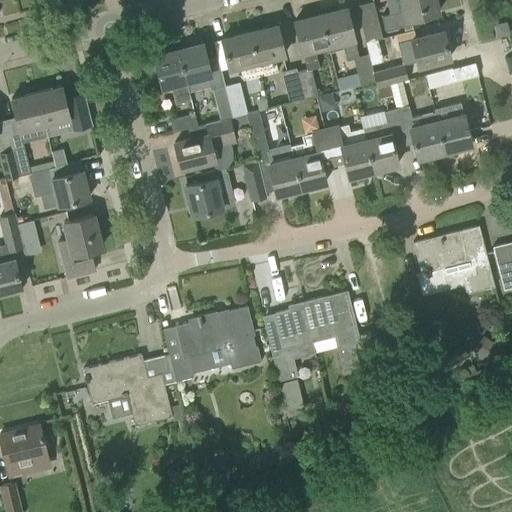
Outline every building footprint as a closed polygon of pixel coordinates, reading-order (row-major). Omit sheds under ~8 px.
[(381,16),(385,31),(423,21),(422,16),(438,12),(434,0),(400,0),(403,10),(381,16)] [(382,38),(373,1),(356,5),(361,25),(365,42),(382,38)] [(358,56),(351,27),(346,8),(320,14),(328,46),(341,43),(345,59),(353,57),(358,56)] [(328,46),(320,14),(294,21),(306,69),(310,68),(319,66),(315,49),(328,46)] [(494,25),(497,36),(508,33),(505,22),(494,25)] [(249,32),(260,75),(277,71),(274,57),(283,55),(276,25),(249,32)] [(449,58),(442,31),(397,42),(402,63),(416,59),(418,66),(449,58)] [(260,75),(249,32),(222,39),(229,68),(239,66),(242,79),(260,75)] [(233,116),(224,85),(217,57),(207,60),(203,43),(178,50),(188,91),(189,91),(209,86),(210,90),(212,89),(219,119),(230,116),(233,116)] [(188,91),(178,50),(153,56),(161,86),(171,83),(176,102),(190,98),(189,91),(188,91)] [(374,79),(372,71),(367,53),(358,56),(353,57),(359,83),(374,79)] [(408,79),(404,63),(372,71),(374,79),(376,87),(388,84),(401,80),(408,79)] [(303,98),(297,71),(296,67),(281,71),(289,101),(303,98)] [(425,74),(428,88),(435,86),(455,81),(451,67),(425,74)] [(317,95),(310,68),(306,69),(297,71),(303,98),(317,95)] [(356,71),(334,77),(337,88),(358,83),(356,71)] [(434,110),(433,110),(410,116),(401,80),(388,84),(394,108),(403,145),(413,143),(417,159),(444,152),(434,110)] [(247,113),(244,101),(239,82),(224,85),(233,116),(246,113),(247,113)] [(61,86),(36,92),(44,125),(46,135),(59,132),(56,122),(69,119),(75,117),(77,128),(90,124),(82,92),(64,97),(61,86)] [(44,125),(36,92),(11,98),(19,131),(44,125)] [(434,110),(444,152),(471,145),(460,102),(433,109),(432,109),(433,110),(434,110)] [(403,145),(394,108),(359,116),(362,126),(373,170),(397,164),(393,147),(403,145)] [(301,188),(290,145),(289,145),(289,143),(268,148),(265,134),(258,110),(247,113),(246,113),(257,159),(265,190),(274,188),(276,194),(301,188)] [(197,125),(194,113),(169,119),(172,131),(197,125)] [(214,160),(211,148),(236,141),(230,116),(219,119),(211,121),(214,133),(193,137),(174,142),(181,169),(214,160)] [(324,127),(333,163),(344,161),(348,176),(373,170),(362,126),(349,130),(347,123),(337,126),(337,124),(324,127)] [(290,145),(301,188),(325,182),(321,166),(333,163),(324,127),(310,131),(310,133),(300,135),(302,142),(290,145)] [(17,175),(28,173),(22,146),(11,149),(17,175)] [(0,160),(4,178),(17,175),(11,149),(0,151),(0,160)] [(267,196),(265,190),(257,159),(242,163),(251,200),(267,196)] [(55,166),(28,173),(32,187),(34,197),(56,191),(59,204),(69,202),(89,197),(82,170),(58,176),(55,166)] [(230,190),(224,167),(198,174),(199,182),(185,185),(192,215),(221,207),(229,205),(226,191),(230,190)] [(0,219),(6,243),(0,244),(0,293),(21,288),(14,258),(11,250),(22,248),(13,213),(0,216),(0,219)] [(101,247),(93,215),(63,222),(67,239),(58,241),(66,277),(94,270),(89,250),(101,247)] [(494,286),(483,244),(478,225),(412,241),(420,273),(442,268),(446,286),(465,282),(467,293),(494,286)] [(511,240),(505,243),(492,246),(497,265),(499,274),(503,289),(511,286),(511,240)] [(347,290),(303,301),(312,336),(332,330),(337,347),(343,373),(361,369),(380,364),(376,345),(372,331),(358,334),(352,309),(347,290)] [(302,338),(312,336),(303,301),(302,301),(297,302),(299,309),(292,311),(291,308),(273,312),(283,353),(285,360),(307,354),(302,338)] [(175,326),(162,329),(168,354),(173,375),(174,380),(192,376),(191,371),(208,366),(204,347),(223,342),(229,368),(260,361),(256,345),(254,346),(251,335),(254,334),(251,324),(247,305),(217,312),(216,310),(196,315),(197,319),(175,325),(175,326)] [(141,353),(83,368),(84,375),(83,375),(85,381),(86,381),(91,403),(111,398),(133,393),(136,408),(130,409),(134,425),(172,416),(167,397),(163,383),(174,380),(173,375),(168,354),(142,360),(141,353)] [(289,377),(285,360),(283,353),(271,356),(278,380),(289,377)] [(47,459),(38,424),(0,433),(0,439),(3,453),(9,476),(25,472),(23,465),(47,459)] [(215,467),(211,480),(225,484),(229,470),(215,467)] [(0,484),(0,487),(6,511),(21,511),(14,481),(0,484)]
